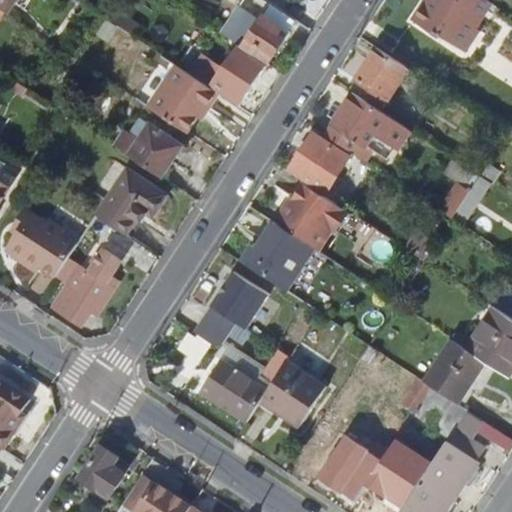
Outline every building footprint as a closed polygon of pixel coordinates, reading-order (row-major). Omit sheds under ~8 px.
[(0,0),(0,7),(6,11),(13,0),(0,0)] [(275,0),(271,6),(272,6),(280,12),(282,8),(287,0),(275,0)] [(287,0),(282,8),(294,16),(304,0),(287,0)] [(478,31),(494,5),(486,0),(435,0),(434,2),(431,0),(429,0),(419,16),(459,42),(470,26),(478,31)] [(225,37),(240,47),(255,56),(269,65),(285,41),(279,37),(291,19),(280,12),(272,6),(260,25),(241,12),(225,37)] [(459,42),(419,16),(415,23),(442,41),(444,39),(456,47),(459,42)] [(470,26),(459,42),(470,49),(480,33),(478,31),(470,26)] [(470,49),(459,42),(456,47),(467,54),(470,49)] [(255,56),(240,47),(224,72),(204,59),(192,77),(199,81),(201,82),(212,90),(220,95),(226,99),(229,94),(244,104),(267,69),(252,60),(255,56)] [(378,48),(358,80),(389,101),(410,69),(378,48)] [(192,77),(177,67),(149,108),(189,134),(206,108),(210,111),(220,95),(212,90),(201,82),(199,81),(192,77)] [(354,92),(334,124),(368,148),(376,135),(396,148),(400,150),(413,132),(389,116),(354,92)] [(116,147),(163,178),(184,147),(158,129),(153,126),(141,118),(130,132),(127,130),(116,147)] [(479,131),(503,147),(510,136),(486,120),(479,131)] [(292,170),(327,194),(350,158),(315,134),(292,170)] [(108,201),(99,216),(127,235),(137,220),(142,222),(147,214),(153,218),(168,195),(129,169),(108,201)] [(472,193),(466,203),(477,211),(494,186),(482,178),(472,193)] [(0,202),(9,190),(0,183),(0,202)] [(306,185),(282,221),(298,233),(295,238),(317,251),(319,252),(347,210),(325,195),(322,199),(321,196),(306,185)] [(472,193),(460,185),(442,212),(447,215),(454,220),(466,203),(472,193)] [(466,203),(454,220),(466,227),(477,211),(466,203)] [(25,225),(18,234),(8,249),(24,259),(22,261),(38,271),(41,266),(59,278),(81,244),(63,233),(66,229),(50,219),(48,222),(26,208),(19,220),(25,225)] [(447,215),(431,239),(438,243),(454,220),(447,215)] [(19,220),(11,230),(18,234),(25,225),(19,220)] [(295,238),(275,225),(258,249),(253,247),(243,263),(290,292),(317,251),(295,238)] [(417,231),(405,248),(426,262),(438,243),(431,239),(417,231)] [(90,311),(114,275),(123,261),(106,250),(92,272),(84,266),(56,307),(67,315),(81,324),(90,311)] [(270,296),(236,273),(196,333),(217,347),(224,346),(238,323),(248,330),(270,296)] [(122,281),(114,275),(90,311),(98,317),(122,281)] [(496,308),(511,318),(511,296),(498,288),(488,303),(489,303),(496,308)] [(454,340),(487,363),(509,377),(511,371),(511,318),(496,308),(473,343),(458,334),(454,340)] [(454,340),(426,383),(447,396),(460,405),(487,363),(454,340)] [(380,350),(371,345),(363,357),(371,363),(380,350)] [(199,392),(246,424),(260,403),(268,392),(220,360),(199,392)] [(268,392),(260,403),(299,430),(324,392),(286,365),(268,392)] [(419,377),(402,402),(418,412),(424,403),(437,411),(447,396),(426,383),(419,377)] [(7,383),(0,393),(0,445),(8,451),(19,435),(15,432),(35,401),(7,383)] [(437,411),(428,423),(450,437),(452,435),(468,410),(460,405),(447,396),(437,411)] [(351,432),(322,477),(357,501),(384,460),(357,441),(359,438),(351,432)] [(458,449),(477,461),(485,449),(466,437),(458,449)] [(447,442),(401,511),(448,511),(481,463),(477,461),(458,449),(447,442)] [(132,467),(102,447),(81,479),(93,487),(90,493),(100,499),(104,493),(111,498),(132,467)] [(157,482),(137,511),(190,511),(192,510),(194,507),(157,482)]
